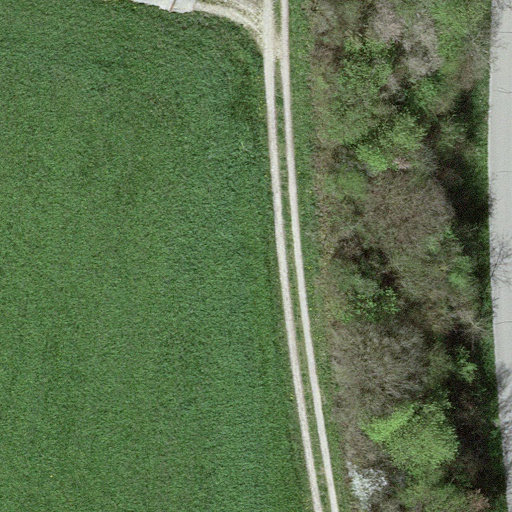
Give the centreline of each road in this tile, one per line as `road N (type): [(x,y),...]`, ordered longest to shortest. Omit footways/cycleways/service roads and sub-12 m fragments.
road 1 (track): [(307,511),(265,30)]
road 2 (track): [(129,0),(265,30)]
